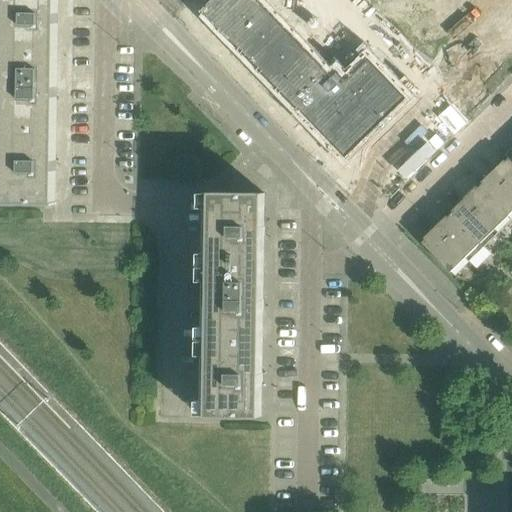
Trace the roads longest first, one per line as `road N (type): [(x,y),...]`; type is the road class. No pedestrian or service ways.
road 1 (residential): [(171,410),(174,207),(105,204),(111,0)]
road 2 (residential): [(304,504),(311,180)]
road 3 (tertiary): [(311,180),(138,0)]
road 4 (residential): [(388,218),(511,99)]
road 5 (tertiary): [(511,384),(407,283)]
road 6 (tertiary): [(407,283),(373,224),(311,180)]
road 7 (tertiary): [(311,180),(407,283)]
